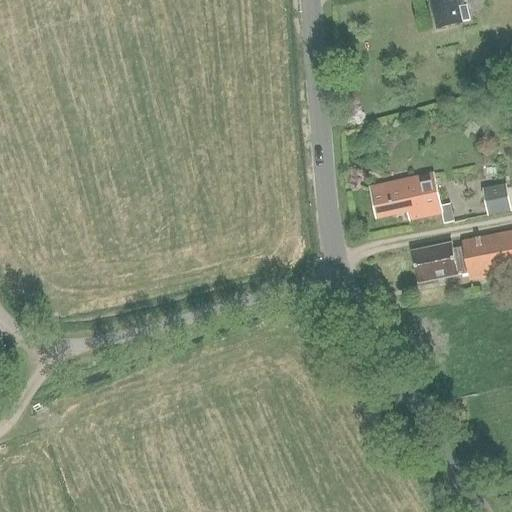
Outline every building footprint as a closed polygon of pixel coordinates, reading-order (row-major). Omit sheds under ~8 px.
[(430,0),(438,30),(463,24),(462,23),(470,21),(466,6),(459,8),(456,0),(430,0)] [(441,215),(443,214),(441,207),(434,175),(370,189),(377,220),(407,213),(409,222),(441,215)] [(482,190),(487,216),(511,211),(506,185),(482,190)] [(443,214),(441,215),(443,225),(453,223),(449,205),(441,207),(443,214)] [(469,282),(511,272),(511,232),(462,243),(463,248),(452,250),(451,245),(412,253),(418,284),(468,274),(469,282)]
